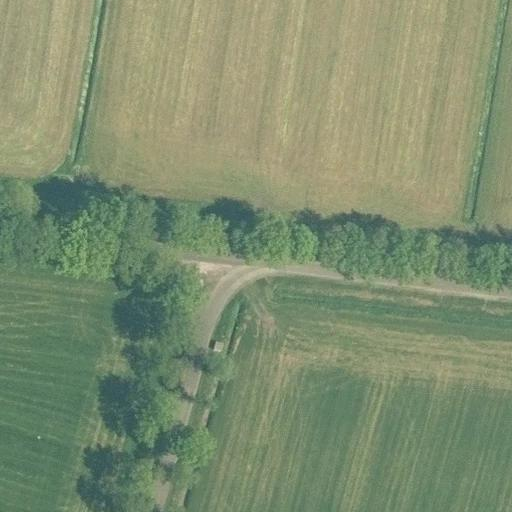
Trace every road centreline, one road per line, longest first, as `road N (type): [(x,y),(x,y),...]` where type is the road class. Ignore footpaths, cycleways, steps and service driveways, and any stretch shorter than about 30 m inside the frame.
road 1 (unclassified): [(255,263),(511,293)]
road 2 (unclassified): [(150,511),(203,321)]
road 3 (unclassified): [(157,253),(0,234)]
